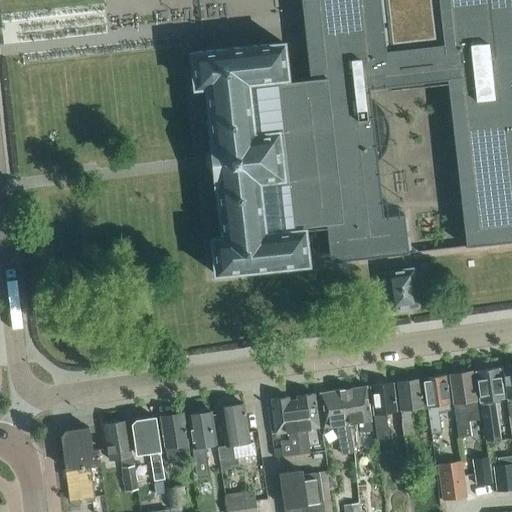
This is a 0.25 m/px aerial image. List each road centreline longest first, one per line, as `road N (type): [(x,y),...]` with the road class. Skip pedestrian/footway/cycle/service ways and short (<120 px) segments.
road 1 (residential): [(22,403),(511,333)]
road 2 (residential): [(22,403),(0,225)]
